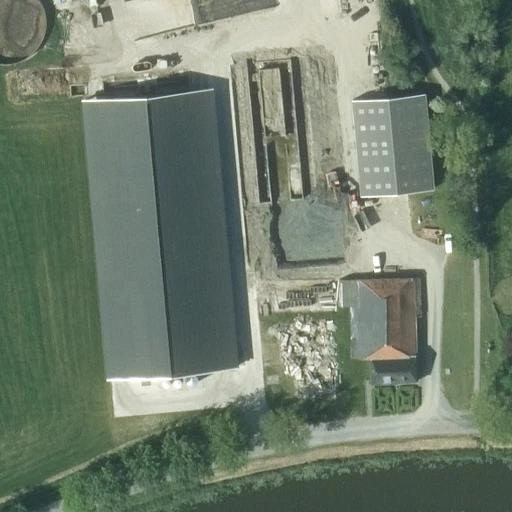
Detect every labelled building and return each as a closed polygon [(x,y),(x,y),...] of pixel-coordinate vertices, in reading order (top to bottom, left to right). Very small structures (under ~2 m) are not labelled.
[(0,0),(0,63),(3,64),(6,64),(10,63),(13,63),(17,62),(20,61),(23,59),(27,58),(29,56),(32,53),(35,51),(37,48),(39,45),(41,42),(42,39),(44,36),(45,32),(45,29),(46,25),(46,22),(45,18),(45,15),(44,11),(42,8),(41,5),(39,2),(37,0),(0,0)] [(210,0),(215,20),(286,3),(285,0),(210,0)] [(312,57),(238,63),(251,204),(256,264),(330,257),(325,198),(335,197),(322,56),(312,57)] [(215,87),(82,99),(98,280),(107,380),(240,368),(231,268),(228,240),(215,87)] [(354,100),(362,196),(434,189),(425,94),(354,100)] [(419,278),(342,280),(343,306),(351,306),(352,359),(371,358),(372,383),(418,381),(415,316),(421,316),(419,278)] [(331,314),(275,319),(279,364),(336,359),(331,314)]
